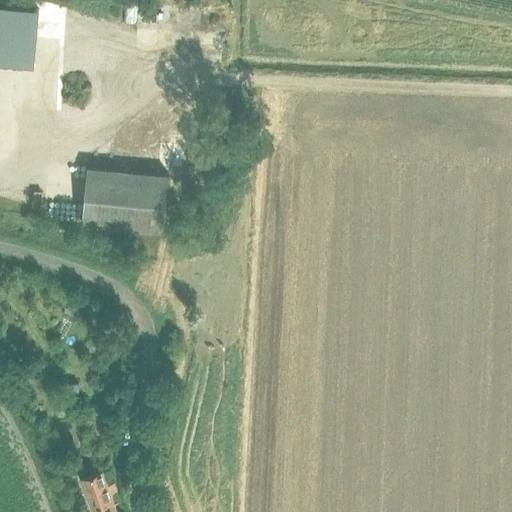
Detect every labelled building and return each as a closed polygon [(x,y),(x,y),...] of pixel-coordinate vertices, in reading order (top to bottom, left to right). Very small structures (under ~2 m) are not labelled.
[(75,29),(73,121),(109,121),(110,83),(107,83),(108,30),(75,29)] [(164,230),(169,174),(89,167),(83,223),(164,230)] [(61,383),(61,392),(79,393),(79,383),(61,383)] [(107,423),(85,428),(87,435),(108,430),(107,423)] [(96,510),(115,503),(102,469),(83,476),(96,510)]
